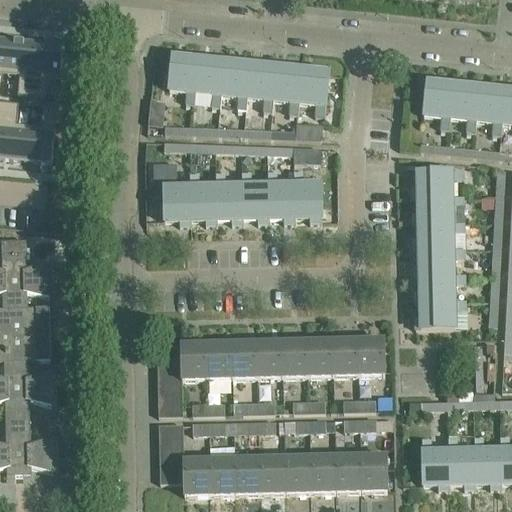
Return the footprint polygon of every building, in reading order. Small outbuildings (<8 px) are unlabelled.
[(0,79),(8,80),(12,43),(0,42),(0,79)] [(12,43),(8,80),(19,82),(17,101),(32,102),(34,83),(38,46),(12,43)] [(34,83),(32,102),(45,104),(47,84),(61,86),(65,49),(38,46),(34,83)] [(194,98),(198,63),(184,62),(185,57),(173,56),(169,95),(186,97),(185,109),(193,110),(194,98)] [(220,101),(224,66),(210,65),(211,60),(199,58),(198,63),(194,98),(213,99),(212,111),(219,112),(220,101)] [(224,66),(220,101),(238,103),(237,114),(245,115),(246,103),(250,69),(236,67),(236,62),(225,61),(224,66)] [(271,117),(273,105),(276,71),(262,70),(262,65),(250,64),(250,69),(246,103),(264,104),(262,116),(271,117)] [(276,71),(273,105),(289,107),(288,119),(298,120),(299,108),(302,74),(288,73),(288,67),(277,66),(276,71)] [(303,69),(302,74),(299,108),(315,109),(314,122),(324,123),(328,77),(314,75),(314,70),(303,69)] [(448,134),(453,89),(439,88),(439,83),(427,81),(423,120),(441,122),(440,133),(448,134)] [(474,137),(479,92),(465,90),(465,85),(453,84),(453,89),(448,134),(450,134),(451,124),(467,125),(466,136),(474,137)] [(500,139),(505,94),(491,93),(491,88),(479,87),(479,92),(474,137),(476,137),(477,126),(493,128),(491,139),(500,139)] [(511,90),(505,89),(505,94),(500,139),(502,140),(503,129),(511,130),(511,90)] [(4,128),(1,163),(26,165),(30,131),(16,129),(19,109),(7,108),(4,128)] [(30,131),(26,165),(52,168),(58,113),(42,111),(40,132),(30,131)] [(295,136),(295,145),(321,146),(323,130),(296,129),(295,136)] [(190,141),(190,132),(164,131),(164,140),(190,141)] [(217,133),(190,132),(190,141),(217,142),(217,133)] [(243,134),(217,133),(217,142),(242,143),(243,134)] [(269,144),(270,135),(243,134),(242,143),(269,144)] [(295,145),(295,136),(270,135),(269,144),(295,145)] [(164,157),(189,158),(190,149),(164,148),(164,157)] [(190,149),(189,158),(215,159),(216,150),(190,149)] [(420,156),(445,159),(446,152),(421,149),(420,156)] [(216,150),(215,159),(241,160),(242,151),(216,150)] [(242,151),(241,160),(268,161),(268,152),(242,151)] [(293,162),(293,153),(268,152),(268,161),(293,162)] [(445,159),(471,162),(472,154),(446,152),(445,159)] [(293,153),(293,162),(293,169),(321,170),(320,155),(293,153)] [(498,157),(472,154),(471,162),(497,164),(498,157)] [(191,231),(190,193),(177,193),(176,169),(153,170),(154,201),(164,200),(164,226),(179,226),(179,231),(191,231)] [(497,175),(496,202),(504,202),(506,176),(497,175)] [(412,203),(418,203),(460,202),(460,185),(463,184),(463,176),(417,177),(417,192),(412,192),(412,203)] [(295,223),(296,223),(295,190),(276,190),(276,177),(268,178),(269,190),(269,224),(283,224),(283,229),(295,228),(295,223)] [(295,190),(296,223),(309,223),(309,228),(322,228),(320,188),(304,189),(303,177),(295,177),(296,190),(295,190)] [(231,230),(243,230),(243,225),(242,179),(242,191),(225,191),(225,179),(216,180),(216,191),(217,230),(217,225),(231,225),(231,230)] [(250,179),(242,179),(243,225),(257,224),(257,229),(269,229),(269,224),(269,190),(251,191),(250,179)] [(190,193),(191,231),(191,226),(205,226),(205,231),(217,230),(216,191),(199,192),(199,180),(190,180),(190,193)] [(413,229),(418,229),(453,229),(452,211),(464,211),(464,202),(460,202),(418,203),(418,218),(413,218),(413,229)] [(496,202),(494,228),(503,228),(504,202),(496,202)] [(501,255),(503,228),(494,228),(493,254),(501,255)] [(414,256),(419,256),(465,255),(464,237),(465,237),(464,229),(453,229),(418,229),(418,244),(413,244),(414,256)] [(49,312),(27,312),(26,296),(49,302),(55,302),(54,266),(48,267),(26,273),(26,245),(1,246),(1,273),(0,273),(0,297),(2,297),(2,313),(0,312),(0,366),(4,366),(4,382),(0,380),(0,406),(5,406),(5,449),(0,447),(0,473),(6,472),(6,480),(31,479),(31,471),(53,477),(59,477),(58,441),(52,442),(30,448),(29,405),(51,410),(57,410),(57,375),(50,375),(29,381),(28,365),(50,365),(49,312)] [(493,254),(492,281),(500,281),(501,255),(493,254)] [(465,255),(419,256),(419,270),(414,270),(414,282),(419,282),(454,281),(453,262),(465,262),(465,255)] [(466,281),(454,281),(419,282),(420,296),(414,296),(415,308),(420,308),(454,307),(453,289),(466,289),(466,281)] [(498,308),(500,281),(492,281),(490,307),(498,308)] [(467,307),(454,307),(420,308),(420,322),(415,322),(415,334),(455,333),(455,314),(467,314),(467,307)] [(497,333),(498,308),(490,307),(489,332),(497,333)] [(483,308),(479,312),(486,317),(490,313),(483,308)] [(384,344),(358,345),(359,381),(384,380),(384,344)] [(358,345),(333,346),(334,382),(359,381),(358,345)] [(283,383),(308,382),(307,346),(282,347),(283,383)] [(308,382),(334,382),(333,346),(307,346),(308,382)] [(232,385),(258,384),(257,347),(231,348),(232,385)] [(282,347),(257,347),(258,384),(283,383),(282,347)] [(206,349),(207,386),(232,385),(231,348),(206,349)] [(181,386),(207,386),(206,349),(181,349),(181,362),(181,374),(181,386)] [(157,375),(181,374),(181,362),(157,363),(157,375)] [(157,386),(181,386),(181,374),(157,375),(157,386)] [(182,397),(181,386),(157,386),(158,398),(182,397)] [(158,398),(158,410),(182,409),(182,397),(158,398)] [(511,413),(511,404),(500,405),(500,414),(511,413)] [(500,414),(500,405),(493,405),(473,406),(474,414),(500,414)] [(344,418),(359,417),(359,406),(343,407),(344,418)] [(375,406),(359,406),(359,417),(375,417),(375,406)] [(474,414),(473,406),(459,406),(448,407),(448,415),(474,414)] [(309,419),(309,407),(293,408),(293,419),(309,419)] [(324,407),(309,407),(309,419),(325,418),(324,407)] [(421,416),(421,407),(409,408),(409,419),(421,419),(421,417),(421,416)] [(422,416),(448,415),(448,407),(446,407),(422,407),(421,407),(421,416),(422,416)] [(274,408),(258,409),(259,420),(274,420),(274,408)] [(183,421),(182,409),(158,410),(158,422),(183,421)] [(243,420),(259,420),(258,409),(242,409),(243,420)] [(208,421),(208,410),(192,410),(192,422),(208,421)] [(224,410),(208,410),(208,421),(224,421),(224,410)] [(360,437),(360,425),(343,426),(344,437),(360,437)] [(360,425),(360,437),(392,436),(392,425),(360,425)] [(309,426),(293,427),(293,439),(309,438),(309,426)] [(325,426),(309,426),(309,438),(326,438),(325,426)] [(275,427),(258,428),(259,439),(275,439),(275,427)] [(233,428),(208,429),(208,440),(233,440),(233,428)] [(258,428),(233,428),(233,440),(259,439),(258,428)] [(158,430),(159,442),(183,441),(182,429),(158,430)] [(208,429),(192,429),(193,441),(208,440),(208,429)] [(159,442),(159,453),(183,453),(183,441),(159,442)] [(474,443),(475,494),(476,494),(476,489),(490,489),(490,494),(502,494),(502,489),(501,442),(500,442),(501,454),(483,454),(483,442),(474,443)] [(501,442),(502,489),(511,488),(511,453),(509,454),(509,442),(501,442)] [(449,495),(448,455),(430,455),(430,443),(422,443),(423,491),(438,490),(438,495),(449,495)] [(448,455),(449,495),(450,495),(450,490),(464,490),(464,495),(475,494),(474,443),(474,454),(457,455),(457,443),(449,443),(449,455),(448,455)] [(183,465),(183,453),(159,453),(159,465),(183,465)] [(386,460),(361,461),(362,497),(387,496),(386,460)] [(311,498),(336,498),(335,461),(310,462),(311,498)] [(361,461),(335,461),(336,498),(362,497),(361,461)] [(260,499),(285,499),(285,462),(259,463),(260,499)] [(310,462),(285,462),(285,499),(311,498),(310,462)] [(259,463),(234,464),(235,500),(260,499),(259,463)] [(183,465),(184,476),(184,488),(184,501),(209,501),(208,464),(183,465)] [(209,501),(235,500),(234,464),(208,464),(209,501)] [(183,465),(159,465),(159,477),(184,476),(183,465)] [(160,489),(184,488),(184,476),(159,477),(160,489)]
